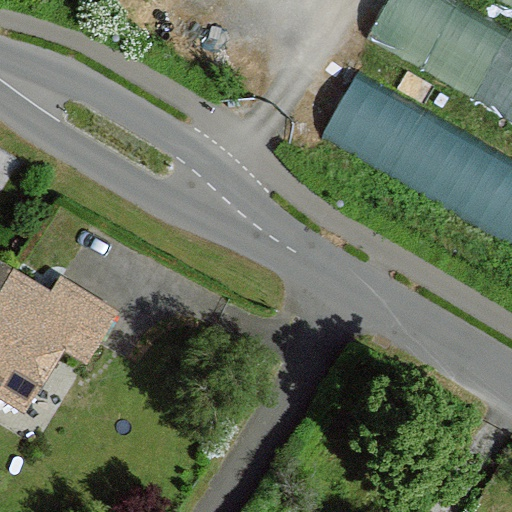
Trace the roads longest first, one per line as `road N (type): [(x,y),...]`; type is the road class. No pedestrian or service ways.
road 1 (unclassified): [(0,73),(352,284)]
road 2 (residential): [(352,284),(218,511)]
road 3 (unclassified): [(352,284),(511,379)]
